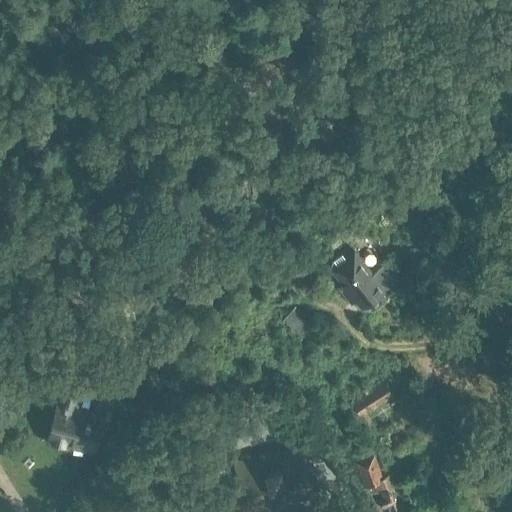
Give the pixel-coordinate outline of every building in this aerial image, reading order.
[(250,157),(233,159),(235,179),(253,177),(250,157)] [(236,179),(239,199),(253,197),(250,178),(236,179)] [(382,296),(379,293),(399,278),(364,235),(325,264),(340,283),(336,287),(345,299),(350,295),(360,308),(363,305),(366,309),(371,310),(382,301),(382,296)] [(212,285),(214,259),(168,254),(165,280),(212,285)] [(110,354),(91,350),(87,367),(105,372),(110,354)] [(370,410),(394,395),(383,378),(349,400),(356,410),(352,413),(370,441),(384,432),(370,410)] [(56,401),(57,403),(48,441),(65,445),(68,432),(87,436),(90,421),(82,419),(84,410),(77,409),(82,386),(62,379),(56,401)] [(248,506),(310,491),(312,475),(305,460),(288,449),(236,463),(248,506)] [(405,511),(390,474),(381,477),(374,456),(354,462),(366,493),(378,489),(386,511),(405,511)] [(127,500),(124,511),(143,511),(145,505),(127,500)]
